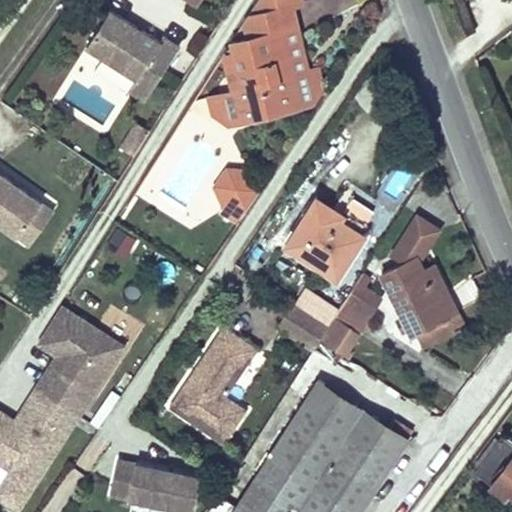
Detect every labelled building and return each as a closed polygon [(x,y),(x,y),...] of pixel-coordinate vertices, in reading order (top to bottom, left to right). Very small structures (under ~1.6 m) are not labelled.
[(289,3),(288,0),(259,0),(262,10),(289,3)] [(464,0),(430,0),(429,1),(458,38),(480,21),(464,0)] [(227,91),(235,119),(292,106),(284,75),(290,74),(280,29),(295,26),(289,3),(262,10),(245,14),(243,19),(242,23),(244,31),(245,37),(230,41),(231,47),(231,52),(222,55),(226,69),(228,79),(231,90),(227,91)] [(160,46),(109,15),(85,53),(135,85),(141,76),(155,84),(178,48),(164,40),(160,46)] [(299,105),(290,74),(284,75),(292,106),(299,105)] [(129,96),(143,104),(155,84),(141,76),(135,85),(129,96)] [(147,133),(134,124),(126,134),(140,143),(147,133)] [(140,143),(126,134),(118,147),(132,156),(140,143)] [(0,168),(0,155),(0,227),(29,247),(57,207),(0,168)] [(254,192),(245,172),(222,171),(211,187),(219,209),(242,210),(254,192)] [(341,213),(317,198),(286,243),(334,274),(360,232),(338,218),(341,213)] [(106,243),(125,256),(138,237),(118,224),(106,243)] [(424,267),(417,254),(382,272),(413,333),(418,330),(447,315),(424,267)] [(458,309),(433,263),(424,267),(447,315),(458,309)] [(352,285),(340,303),(358,314),(369,296),(352,285)] [(369,296),(358,314),(363,318),(375,300),(369,296)] [(0,501),(18,511),(26,511),(124,339),(60,303),(37,344),(53,353),(17,416),(0,406),(0,501)] [(310,349),(325,327),(290,303),(275,326),(310,349)] [(340,303),(329,320),(351,335),(363,318),(358,314),(340,303)] [(447,315),(418,330),(426,344),(465,324),(458,309),(447,315)] [(255,349),(222,326),(213,338),(246,361),(255,349)] [(246,361),(213,338),(193,368),(196,370),(190,377),(188,375),(166,406),(220,443),(244,410),(223,396),(246,361)] [(196,370),(193,368),(188,375),(190,377),(196,370)] [(317,377),(302,403),(373,449),(390,424),(317,377)] [(302,403),(234,507),(242,511),(357,511),(407,435),(390,424),(373,449),(302,403)] [(395,416),(390,424),(407,435),(413,428),(395,416)] [(511,442),(500,434),(471,473),(504,498),(507,493),(511,496),(511,442)] [(186,509),(196,475),(116,452),(106,486),(186,509)]
